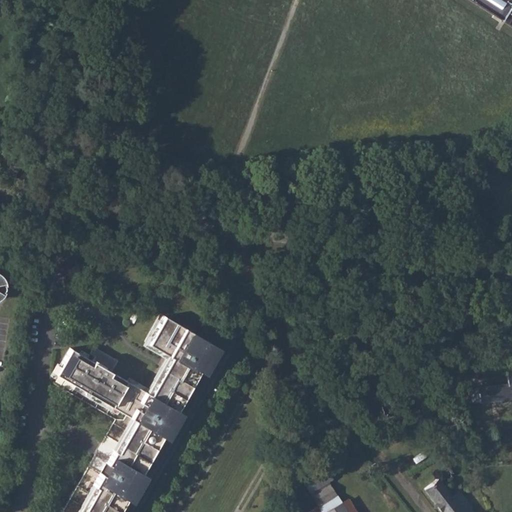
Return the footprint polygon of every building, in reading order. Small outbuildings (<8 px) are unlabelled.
[(511,0),(469,0),(500,19),(506,11),(509,13),(504,22),(511,26),(511,0)] [(122,511),(220,346),(166,314),(149,341),(172,354),(150,392),(112,369),(117,360),(98,350),(93,359),(71,346),(56,372),(134,418),(102,473),(100,472),(93,484),(95,485),(79,511),(122,511)] [(507,383),(468,389),(470,403),(511,396),(511,364),(505,366),(507,383)] [(358,511),(350,496),(342,500),(327,472),(306,483),(313,497),(314,496),(318,505),(304,511),(358,511)] [(441,511),(462,511),(469,507),(470,506),(458,491),(451,496),(437,478),(423,488),(441,511)]
